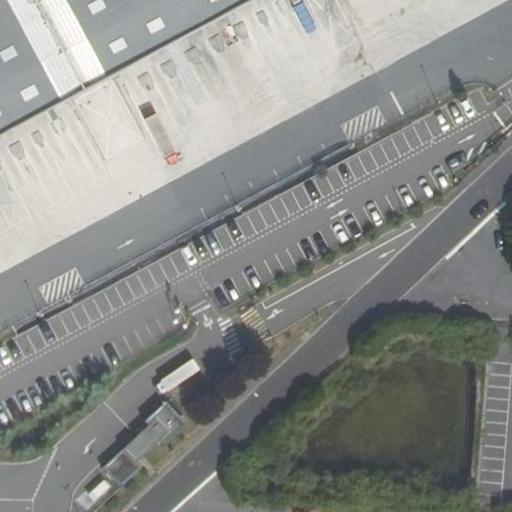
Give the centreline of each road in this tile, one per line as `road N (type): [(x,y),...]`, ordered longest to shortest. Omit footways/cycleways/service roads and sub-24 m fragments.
road 1 (residential): [(511,182),(150,511)]
road 2 (unknown): [(0,194),(201,86)]
road 3 (unknown): [(81,457),(0,325)]
